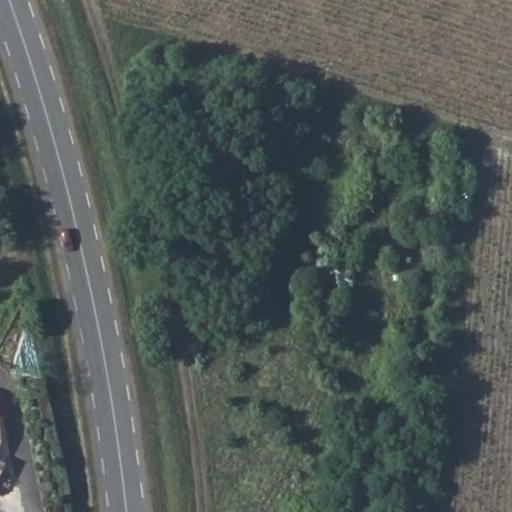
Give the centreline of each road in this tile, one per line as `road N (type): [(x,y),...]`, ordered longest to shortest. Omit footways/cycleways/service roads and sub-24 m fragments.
road 1 (tertiary): [(7,0),(91,263),(122,511)]
road 2 (track): [(204,511),(170,288),(88,0)]
